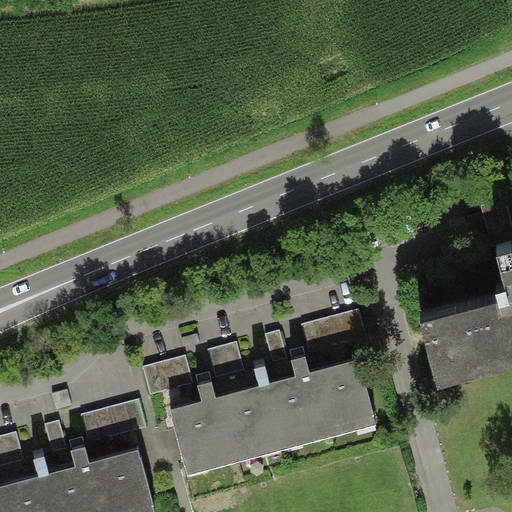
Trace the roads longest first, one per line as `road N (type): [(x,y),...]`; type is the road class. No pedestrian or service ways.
road 1 (residential): [(0,401),(67,378),(118,335),(372,266),(441,511)]
road 2 (primary): [(0,308),(511,104)]
